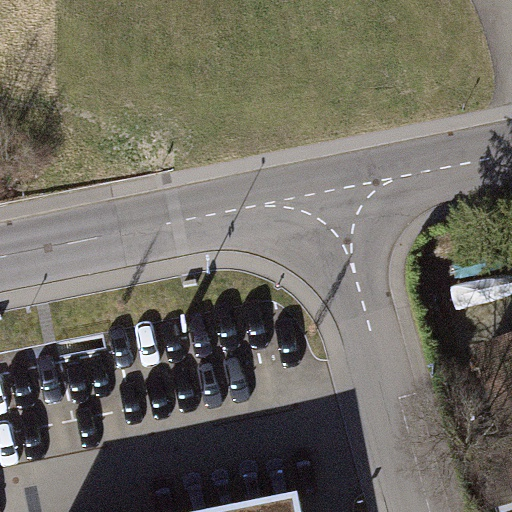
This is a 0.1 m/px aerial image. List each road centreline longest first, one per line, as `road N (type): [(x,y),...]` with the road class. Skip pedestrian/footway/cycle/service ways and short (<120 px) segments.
road 1 (residential): [(333,189),(0,258)]
road 2 (residential): [(333,189),(420,511)]
road 3 (residential): [(511,153),(333,189)]
